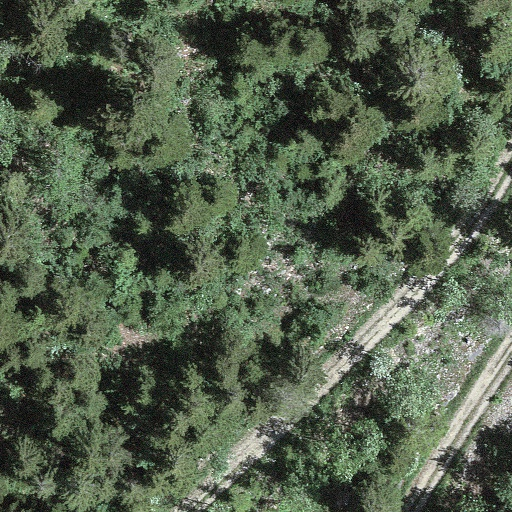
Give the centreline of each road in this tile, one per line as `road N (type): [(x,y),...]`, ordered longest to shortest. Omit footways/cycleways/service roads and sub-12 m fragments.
road 1 (track): [(201,511),(511,195)]
road 2 (track): [(511,367),(422,511)]
